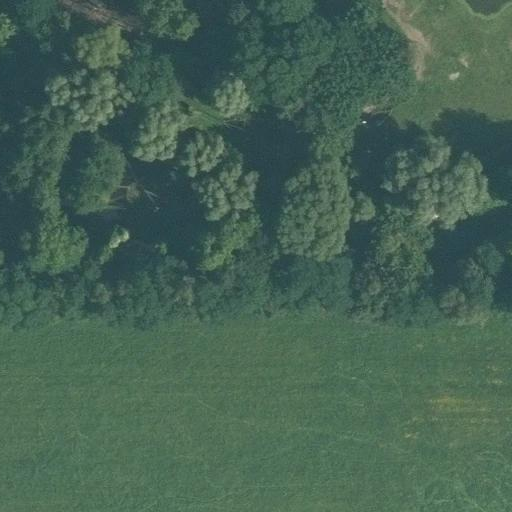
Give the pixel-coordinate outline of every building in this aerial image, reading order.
[(39,35),(33,41),(42,47),(54,49),(53,41),(53,39),(39,35)] [(211,57),(214,83),(233,81),(230,54),(211,57)] [(384,119),(354,120),(355,136),(384,135),(384,119)] [(0,270),(13,271),(13,178),(49,178),(49,158),(0,158),(0,270)] [(148,245),(128,245),(127,258),(148,259),(148,245)]
